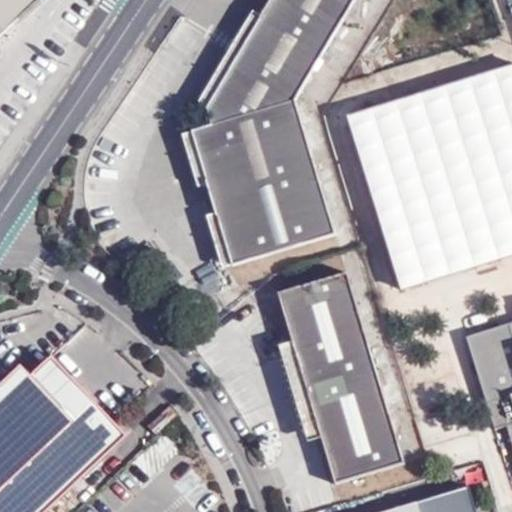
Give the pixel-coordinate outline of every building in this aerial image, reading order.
[(0,0),(0,35),(40,0),(0,0)] [(295,101),(355,0),(271,0),(205,110),(210,126),(192,132),(232,267),(336,236),(295,101)] [(511,255),(511,67),(347,118),(401,290),(511,255)] [(349,275),(280,294),(336,485),(406,465),(349,275)] [(511,322),(466,337),(495,430),(506,426),(510,425),(511,429),(511,431),(508,432),(511,444),(511,322)] [(23,366),(0,387),(0,511),(48,511),(129,438),(54,357),(33,377),(23,366)] [(423,511),(419,495),(362,511),(423,511)]
